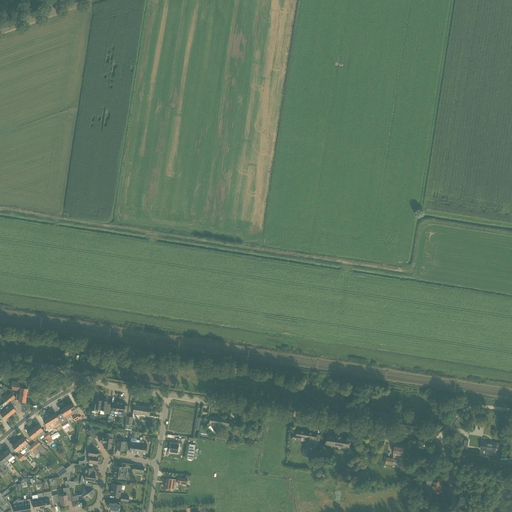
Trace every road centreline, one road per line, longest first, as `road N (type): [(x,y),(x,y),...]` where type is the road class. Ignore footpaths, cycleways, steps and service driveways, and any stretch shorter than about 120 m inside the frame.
road 1 (track): [(0,209),(408,271),(424,221),(511,233)]
road 2 (tertiary): [(437,441),(168,395)]
road 3 (residential): [(76,511),(101,499),(108,459),(157,464)]
